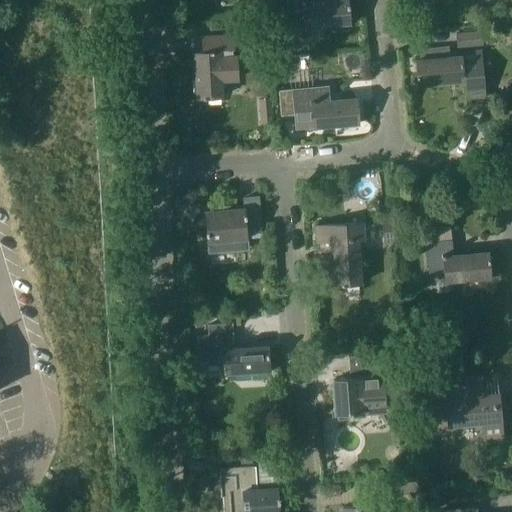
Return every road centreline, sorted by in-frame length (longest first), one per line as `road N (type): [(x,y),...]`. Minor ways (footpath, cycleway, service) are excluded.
road 1 (residential): [(303,511),(278,148)]
road 2 (residential): [(164,511),(144,166)]
road 3 (residential): [(511,228),(500,179),(462,148),(385,135)]
road 4 (residential): [(144,166),(137,0)]
road 5 (residential): [(385,135),(375,0)]
road 6 (residential): [(278,148),(144,166)]
